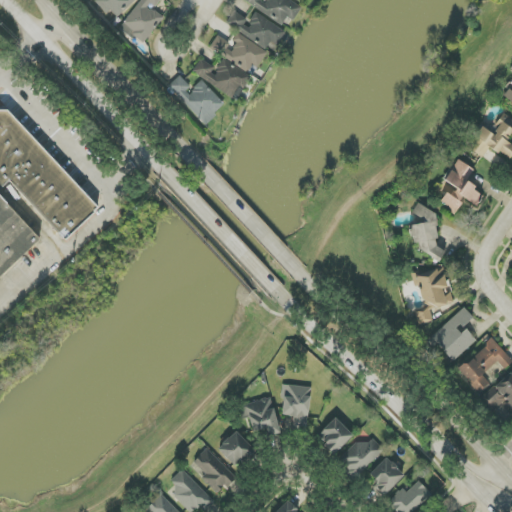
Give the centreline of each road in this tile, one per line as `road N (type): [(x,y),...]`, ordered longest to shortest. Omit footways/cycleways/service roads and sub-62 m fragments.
road 1 (secondary): [(511,484),(296,271)]
road 2 (secondary): [(277,295),(464,487)]
road 3 (secondary): [(41,41),(164,172)]
road 4 (secondary): [(164,172),(277,295)]
road 5 (secondary): [(296,271),(185,153)]
road 6 (residential): [(241,511),(294,456),(350,511)]
